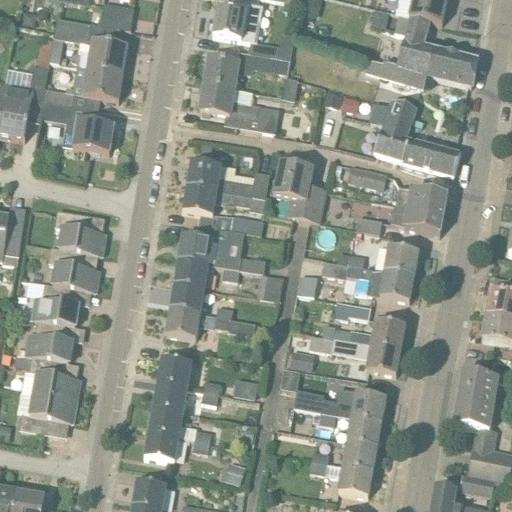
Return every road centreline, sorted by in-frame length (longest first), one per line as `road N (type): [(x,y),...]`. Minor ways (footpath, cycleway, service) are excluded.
road 1 (tertiary): [(414,511),(503,1)]
road 2 (residential): [(99,479),(143,210)]
road 3 (residential): [(143,210),(181,0)]
road 4 (residential): [(143,210),(0,177)]
